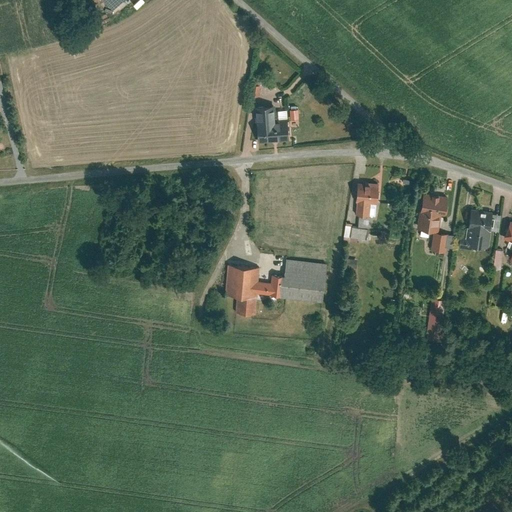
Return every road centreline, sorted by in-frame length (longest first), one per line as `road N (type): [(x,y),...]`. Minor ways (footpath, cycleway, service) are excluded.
road 1 (residential): [(0,182),(336,153),(398,155)]
road 2 (unclassified): [(235,0),(392,140),(398,155)]
road 3 (track): [(331,511),(511,409)]
